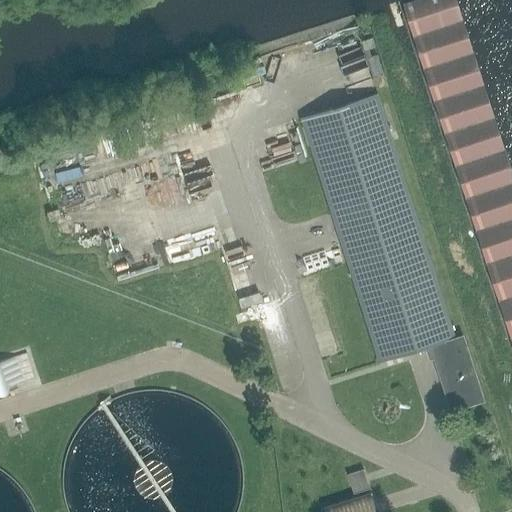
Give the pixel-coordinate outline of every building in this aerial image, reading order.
[(511,175),(500,137),(455,0),(413,0),(402,4),(446,137),(511,343),(511,175)] [(302,119),(332,214),(378,361),(432,345),(451,409),(482,400),(463,336),(455,339),(378,95),(302,119)] [(0,353),(0,383),(36,378),(31,348),(0,353)] [(363,469),(347,475),(354,493),(369,488),(363,469)] [(323,508),(324,511),(376,511),(371,493),(323,508)]
